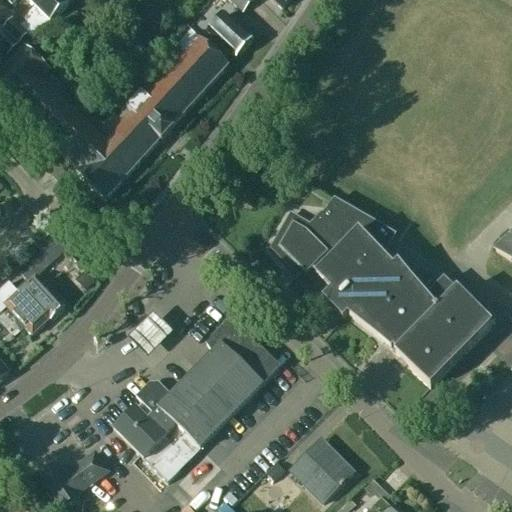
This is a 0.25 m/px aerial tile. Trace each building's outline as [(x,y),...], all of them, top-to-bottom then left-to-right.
[(68,6),(73,0),(4,0),(11,7),(17,0),(24,0),(33,9),(17,25),(11,20),(1,31),(0,29),(0,51),(6,57),(17,46),(27,36),(33,41),(49,25),(68,7),(68,6)] [(225,0),(242,15),(254,2),(251,0),(225,0)] [(268,0),(281,12),(291,0),(268,0)] [(235,62),(253,43),(224,17),(207,36),(209,38),(206,41),(220,54),(223,51),(235,62)] [(203,31),(194,23),(188,30),(197,38),(203,31)] [(102,128),(141,164),(159,144),(161,146),(172,134),(170,133),(227,70),(190,37),(176,52),(179,55),(117,122),(112,117),(102,128)] [(141,164),(102,128),(94,121),(92,124),(64,96),(66,94),(48,76),(24,52),(0,76),(0,104),(12,115),(14,112),(78,174),(75,176),(85,185),(104,204),(141,164)] [(395,357),(430,392),(491,331),(489,330),(478,318),(483,313),(473,303),(469,308),(443,283),(425,301),(385,252),(394,236),(335,202),(309,228),(290,217),(271,250),(301,280),(310,271),(331,293),(322,302),(343,320),(347,317),(391,352),(392,351),(397,355),(395,357)] [(511,238),(495,255),(511,266),(511,238)] [(50,324),(64,312),(35,280),(52,264),(43,254),(20,276),(29,286),(4,309),(31,339),(49,323),(50,324)] [(79,269),(68,258),(58,268),(69,279),(79,269)] [(84,275),(78,281),(88,291),(94,285),(84,275)] [(126,335),(149,355),(174,327),(151,307),(126,335)] [(494,324),(483,313),(478,318),(489,330),(494,324)] [(211,354),(180,386),(168,398),(158,388),(149,389),(137,401),(136,399),(135,400),(146,411),(141,416),(134,409),(112,431),(167,485),(279,372),(229,322),(206,346),(211,354)] [(0,383),(8,377),(0,367),(0,383)] [(323,507),(353,477),(339,463),(334,468),(315,449),(290,474),(323,507)] [(77,497),(108,475),(94,455),(63,477),(58,469),(37,484),(57,511),(59,511),(79,499),(77,497)] [(284,475),(276,466),(265,477),(273,486),(284,475)] [(388,511),(382,506),(388,499),(372,483),(363,490),(371,499),(373,497),(379,502),(369,511),(388,511)]
